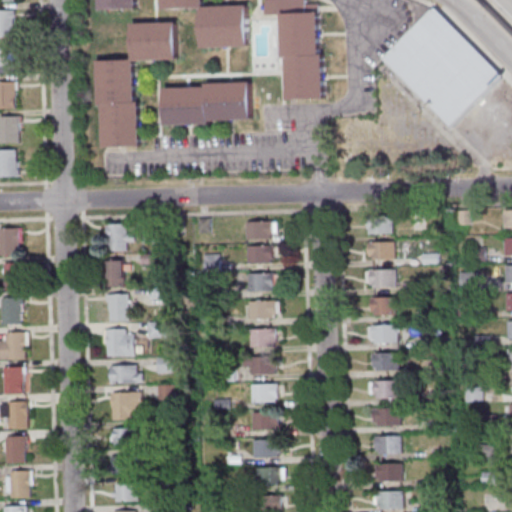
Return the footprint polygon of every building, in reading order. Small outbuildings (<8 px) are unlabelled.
[(134,0),(135,9),(100,11),(99,0),(134,0)] [(162,0),(201,0),(202,8),(163,9),(162,0)] [(304,13),(282,14),(265,15),(264,0),(303,0),(303,4),(304,13)] [(303,4),(316,3),(317,13),(304,13),(303,4)] [(202,8),(246,6),(247,46),(204,48),(202,8)] [(0,10),(11,10),(12,37),(0,37),(0,10)] [(433,10),(500,79),(450,127),(384,58),(433,10)] [(286,57),(283,57),(282,14),(304,13),(317,13),(318,56),(286,57)] [(176,60),(133,61),(132,25),(174,23),(176,60)] [(0,46),(15,46),(16,73),(0,73),(0,46)] [(324,99),(288,100),(286,57),(318,56),(322,56),(324,99)] [(133,61),(135,103),(102,104),(100,104),(98,63),(133,61)] [(0,109),(0,82),(15,82),(15,109),(0,109)] [(208,121),(207,87),(207,84),(250,82),(251,119),(208,121)] [(165,126),(164,89),(207,87),(208,121),(208,124),(165,126)] [(135,103),(138,103),(140,147),(104,148),(102,104),(135,103)] [(0,117),(17,117),(18,143),(0,143),(0,117)] [(0,150),(15,150),(16,178),(0,178),(0,150)] [(470,225),(458,225),(458,212),(470,211),(470,225)] [(200,232),(199,218),(210,217),(211,231),(200,232)] [(370,233),(370,217),(393,217),(393,233),(370,233)] [(249,239),(248,221),(274,220),(274,234),(272,234),(272,238),(249,239)] [(128,249),(109,250),(108,224),(126,223),(127,234),(135,233),(136,240),(127,240),(128,249)] [(0,228),(22,227),(22,241),(19,241),(20,255),(2,255),(0,228)] [(143,229),(157,228),(157,242),(143,243),(143,229)] [(373,259),(373,255),(370,255),(370,242),(395,241),(396,259),(373,259)] [(249,263),(248,247),(274,246),(275,258),(272,258),(272,263),(249,263)] [(471,262),(471,248),(486,248),(487,262),(471,262)] [(157,253),(157,263),(141,263),(141,254),(157,253)] [(424,254),(438,253),(438,263),(424,264),(424,254)] [(221,270),(205,270),(205,255),(220,254),(221,270)] [(125,259),(126,285),(106,285),(105,260),(125,259)] [(5,290),(4,263),(23,262),(24,289),(5,290)] [(397,286),(374,286),(374,283),(372,283),(372,270),(397,269),(397,286)] [(272,290),(250,291),(249,274),(274,273),(275,285),(272,286),(272,290)] [(461,288),(461,273),(476,273),(477,288),(461,288)] [(404,283),(418,283),(418,292),(404,292),(404,283)] [(150,288),(165,287),(165,297),(150,298),(150,288)] [(129,293),(130,320),(112,321),(110,293),(129,293)] [(22,324),(4,325),(3,298),(24,297),(24,303),(22,303),(22,311),(22,312),(22,324)] [(398,314),(375,315),(375,310),(373,310),(373,298),(397,298),(398,314)] [(251,318),(250,302),(277,301),(277,314),(274,314),(274,317),(251,318)] [(474,316),(460,317),(459,302),(474,302),(474,316)] [(438,309),(438,320),(424,320),(423,309),(438,309)] [(215,325),(214,316),(230,315),(230,324),(215,325)] [(150,337),(149,322),(166,321),(166,322),(172,322),(173,334),(167,334),(167,336),(150,337)] [(376,343),(376,338),(373,338),(373,326),(399,325),(399,342),(376,343)] [(107,329),(127,328),(128,333),(135,333),(136,354),(109,355),(107,329)] [(252,346),(251,329),(277,328),(277,341),(274,341),(274,345),(252,346)] [(0,340),(7,340),(7,333),(28,332),(29,346),(26,346),(27,358),(0,358),(0,340)] [(489,345),(475,346),(474,336),(489,336),(489,345)] [(375,353),(399,352),(399,370),(377,370),(377,366),(375,366),(375,353)] [(159,372),(158,357),(172,357),(172,372),(159,372)] [(275,373),(253,374),(252,365),(244,366),(244,358),(277,357),(278,369),(275,369),(275,373)] [(143,382),(113,384),(113,366),(138,365),(138,372),(143,372),(143,382)] [(235,380),(221,381),(221,367),(235,366),(235,380)] [(5,393),(5,368),(24,367),(25,392),(5,393)] [(374,380),(400,380),(400,398),(377,398),(377,394),(374,394),(374,380)] [(253,402),(253,385),(279,384),(279,396),(276,396),(276,401),(253,402)] [(174,385),(175,399),(159,399),(158,385),(174,385)] [(467,401),(467,388),(483,388),(483,401),(467,401)] [(114,392),(142,391),(143,418),(115,419),(114,392)] [(430,403),(430,391),(445,391),(445,402),(430,403)] [(230,408),(215,408),(215,399),(230,398),(230,408)] [(10,428),(9,417),(2,418),(1,404),(9,404),(9,401),(28,401),(29,427),(10,428)] [(401,407),(402,425),(379,426),(379,421),(376,421),(375,408),(401,407)] [(254,430),(253,413),(279,412),(280,424),(277,424),(277,429),(254,430)] [(496,428),(482,428),(482,415),(496,415),(496,428)] [(443,429),(429,430),(429,419),(443,418),(443,429)] [(115,428),(137,427),(138,445),(116,446),(115,428)] [(26,462),(8,463),(7,435),(28,435),(28,441),(26,441),(26,449),(26,462)] [(377,435),(402,435),(402,453),(380,453),(380,450),(377,451),(377,435)] [(255,457),(254,439),(281,438),(281,452),(278,452),(278,456),(255,457)] [(497,456),(479,456),(479,445),(497,444),(497,456)] [(161,459),(161,449),(176,448),(177,458),(161,459)] [(241,463),(227,464),(227,456),(241,455),(241,463)] [(135,456),(135,473),(113,474),(112,457),(135,456)] [(377,464),(403,463),(403,480),(381,480),(381,477),(378,477),(377,464)] [(279,484),(257,485),(256,468),(281,467),(281,468),(285,468),(286,478),(281,478),(281,480),(278,480),(279,484)] [(13,496),(12,491),(7,491),(6,477),(12,476),(11,471),(33,470),(33,484),(31,484),(31,496),(13,496)] [(501,483),(483,484),(483,472),(501,472),(501,483)] [(162,492),(162,477),(178,476),(179,491),(162,492)] [(430,476),(444,476),(445,485),(431,485),(430,476)] [(117,484),(139,483),(139,500),(118,501),(117,484)] [(404,508),(382,509),(382,504),(379,504),(379,491),(403,491),(404,508)] [(256,511),(256,497),(282,496),(282,509),(280,509),(280,511),(256,511)] [(432,510),(432,499),(446,499),(446,510),(432,510)] [(177,503),(177,511),(163,511),(163,504),(177,503)]
